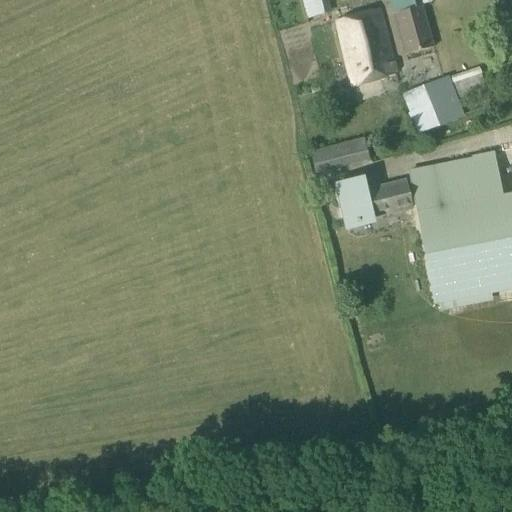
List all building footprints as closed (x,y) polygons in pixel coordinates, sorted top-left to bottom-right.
[(300,0),(306,22),(327,16),(322,0),(300,0)] [(389,0),(394,15),(393,16),(405,64),(436,55),(423,7),(420,7),(418,0),(389,0)] [(335,24),(351,86),(395,75),(380,13),(335,24)] [(405,97),(417,133),(464,117),(458,100),(483,91),(476,72),(405,97)] [(496,143),(511,139),(511,130),(494,134),(496,143)] [(321,152),(325,170),(368,159),(363,142),(321,152)] [(410,171),(434,296),(511,280),(511,195),(497,198),(489,156),(410,171)] [(364,193),(371,219),(413,210),(407,183),(364,193)] [(371,219),(364,193),(362,184),(332,191),(340,227),(371,219)] [(499,315),(511,314),(511,293),(499,294),(499,315)] [(410,303),(411,315),(425,313),(423,302),(410,303)] [(416,319),(417,340),(406,341),(407,351),(425,351),(424,318),(416,319)]
